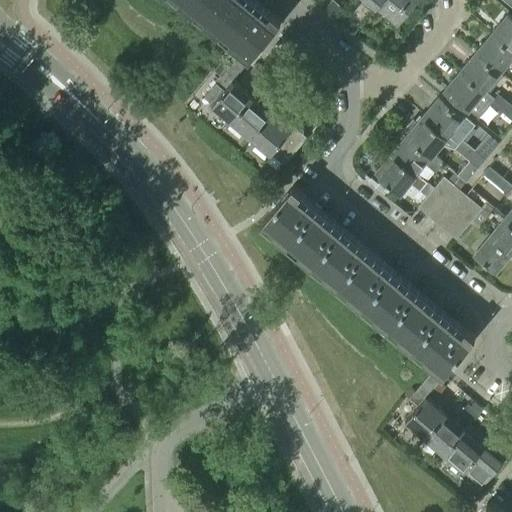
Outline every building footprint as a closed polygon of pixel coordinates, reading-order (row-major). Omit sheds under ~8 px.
[(250,58),(281,20),(272,12),(268,17),(246,0),(184,0),(252,55),(249,57),(250,58)] [(398,22),(416,0),(382,0),(378,5),(398,22)] [(511,16),(507,12),(492,31),(511,48),(511,16)] [(511,58),(511,48),(492,31),(476,50),(501,71),(511,58)] [(485,90),(501,71),(476,50),(460,69),(485,90)] [(232,121),(251,97),(232,81),(235,77),(226,69),(202,98),(204,99),(205,97),(232,120),(231,120),(232,121)] [(470,109),(485,90),(460,69),(444,88),(470,109)] [(510,103),(499,94),(491,102),(504,113),(508,109),(506,107),(510,103)] [(449,134),(465,116),(439,95),(423,113),(449,134)] [(251,137),(271,113),(251,97),(232,121),(233,120),(251,136),(250,136),(251,137)] [(284,163),(307,136),(294,125),(291,129),(271,113),(251,137),(252,136),(271,152),(270,153),(271,154),(272,153),(284,163)] [(449,134),(423,113),(407,132),(433,153),(449,134)] [(442,162),(433,154),(433,153),(407,132),(392,151),(417,172),(426,162),(436,170),(442,162)] [(474,150),(462,139),(455,147),(465,156),(469,151),(471,153),(474,150)] [(485,159),(474,150),(471,153),(469,151),(465,156),(478,167),(485,159)] [(417,172),(392,151),(375,170),(401,191),(417,172)] [(500,176),(489,167),(483,175),(496,186),(499,182),(497,180),(500,176)] [(507,194),(511,188),(511,185),(500,176),(497,180),(499,182),(496,186),(507,194)] [(429,215),(454,185),(444,177),(419,207),(429,215)] [(462,332),(299,196),(302,192),(294,185),(262,222),(263,223),(265,220),(444,370),(442,373),(443,374),(475,336),(465,328),(462,332)] [(438,222),(454,203),(463,192),(454,185),(429,215),(438,222)] [(463,211),(472,200),(463,192),(454,203),(463,211)] [(447,230),(457,238),(481,208),(472,200),(463,211),(447,230)] [(447,230),(463,211),(454,203),(438,222),(447,230)] [(511,252),(511,251),(511,222),(505,216),(495,207),(489,215),(499,223),(490,234),(511,252)] [(511,252),(490,234),(475,252),(496,270),(511,252)] [(420,385),(430,392),(440,380),(431,372),(420,385)] [(424,437),(446,411),(427,395),(430,392),(420,385),(409,398),(418,405),(406,419),(424,435),(424,436),(424,437)] [(444,453),(465,428),(446,411),(424,437),(425,437),(426,436),(444,452),(443,453),(444,453)] [(473,476),(497,449),(487,441),(485,444),(465,428),(444,453),(445,454),(445,453),(464,468),(463,469),(464,470),(465,469),(473,476)] [(496,511),(497,511),(500,507),(492,501),(482,511),(496,511)]
